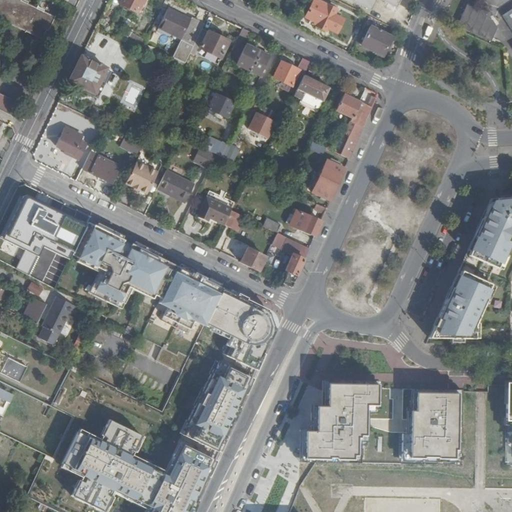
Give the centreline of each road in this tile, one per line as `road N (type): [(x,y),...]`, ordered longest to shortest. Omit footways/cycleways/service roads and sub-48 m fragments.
road 1 (residential): [(13,164),(300,308)]
road 2 (primary): [(300,308),(205,511)]
road 3 (primary): [(228,511),(303,343),(332,323)]
road 4 (primary): [(401,91),(312,291)]
road 5 (residential): [(401,91),(211,0)]
road 6 (residential): [(13,164),(95,0)]
road 7 (primary): [(386,322),(455,165)]
road 8 (residential): [(511,364),(420,359),(386,322)]
